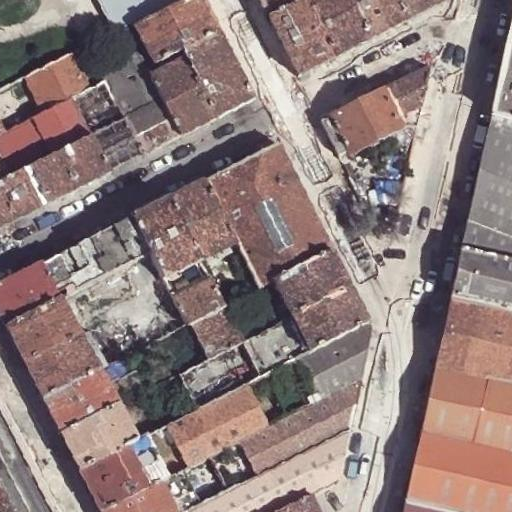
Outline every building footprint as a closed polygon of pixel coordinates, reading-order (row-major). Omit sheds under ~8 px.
[(180,3),(178,0),(94,0),(113,37),(126,31),(180,3)] [(186,0),(180,3),(126,31),(144,69),(154,64),(181,50),(218,31),(203,0),(186,0)] [(258,0),(268,18),(292,7),(289,1),(289,0),(258,0)] [(303,0),(304,1),(333,59),(369,41),(347,0),(303,0)] [(347,0),(369,41),(406,22),(394,0),(347,0)] [(394,0),(406,22),(444,3),(444,0),(394,0)] [(292,7),(268,18),(297,77),(333,59),(304,1),(292,7)] [(511,123),(511,14),(511,15),(511,19),(499,74),(489,117),(511,123)] [(103,82),(141,156),(179,137),(144,69),(126,31),(113,37),(101,43),(87,49),(103,82)] [(185,58),(216,118),(253,100),(218,31),(181,50),(185,58)] [(41,113),(69,99),(86,91),(69,56),(23,78),(41,113)] [(144,69),(179,137),(216,118),(185,58),(158,72),(154,64),(144,69)] [(401,127),(415,128),(429,69),(427,68),(319,122),(338,160),(401,127)] [(89,138),(108,173),(141,156),(103,82),(86,91),(69,99),(89,138)] [(511,123),(489,117),(460,247),(459,251),(511,264),(511,123)] [(26,169),(44,205),(108,173),(89,138),(26,169)] [(275,144),(203,181),(235,244),(241,257),(257,288),(272,281),(330,252),(275,144)] [(0,227),(44,205),(26,169),(0,182),(0,227)] [(235,244),(203,181),(167,199),(198,261),(235,244)] [(198,261),(167,199),(131,218),(148,253),(162,279),(198,261)] [(148,253),(131,218),(39,264),(59,298),(64,296),(132,262),(148,253)] [(241,257),(235,244),(198,261),(205,275),(241,257)] [(451,287),(432,370),(511,387),(511,264),(459,251),(451,287)] [(348,287),(330,252),(272,281),(290,317),(348,287)] [(185,326),(169,293),(162,279),(148,253),(132,262),(145,286),(128,295),(152,342),(185,326)] [(72,322),(128,295),(145,286),(132,262),(64,296),(74,316),(70,318),(72,322)] [(59,298),(39,264),(0,284),(0,318),(4,327),(59,298)] [(187,324),(221,307),(205,275),(169,293),(185,326),(187,324)] [(365,323),(348,287),(290,317),(306,352),(365,323)] [(74,316),(64,296),(59,298),(4,327),(22,362),(78,334),(72,322),(70,318),(74,316)] [(240,342),(221,307),(187,324),(205,360),(240,342)] [(306,352),(290,317),(240,342),(257,378),(306,352)] [(370,333),(365,323),(306,352),(257,378),(244,385),(266,427),(359,381),(370,333)] [(97,370),(78,334),(22,362),(41,398),(97,370)] [(257,378),(240,342),(205,360),(176,374),(194,409),(244,385),(257,378)] [(97,370),(41,398),(59,433),(116,405),(97,370)] [(511,387),(432,370),(419,430),(511,451),(511,387)] [(353,406),(359,381),(266,427),(206,457),(224,492),(348,429),(353,406)] [(244,385),(194,409),(164,426),(186,467),(191,465),(206,457),(266,427),(244,385)] [(116,405),(59,433),(77,470),(135,441),(116,405)] [(342,458),(348,429),(224,492),(197,504),(182,511),(279,511),(311,497),(336,484),(342,458)] [(511,511),(511,451),(419,430),(403,503),(443,511),(511,511)] [(135,441),(77,470),(98,511),(165,478),(143,436),(135,441)] [(165,478),(98,511),(182,511),(197,504),(187,482),(198,477),(191,465),(186,467),(165,478)] [(0,511),(11,511),(0,489),(0,511)] [(316,511),(314,504),(311,497),(279,511),(316,511)] [(443,511),(403,503),(401,511),(443,511)]
